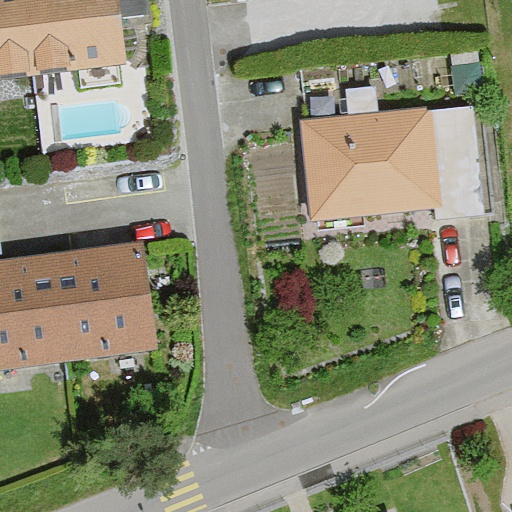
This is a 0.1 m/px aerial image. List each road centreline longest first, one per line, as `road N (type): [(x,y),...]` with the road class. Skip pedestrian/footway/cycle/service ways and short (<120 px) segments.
road 1 (residential): [(238,466),(186,0)]
road 2 (residential): [(511,357),(238,466)]
